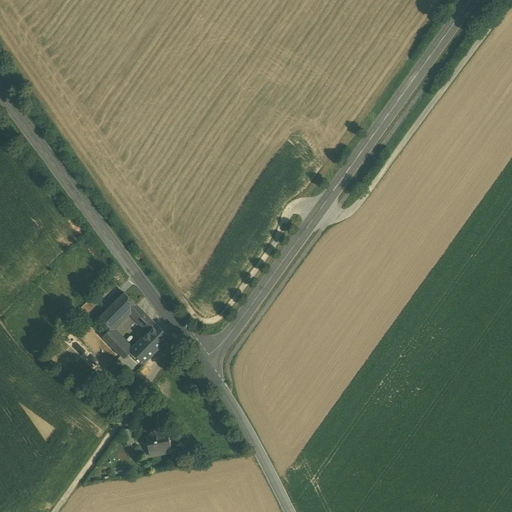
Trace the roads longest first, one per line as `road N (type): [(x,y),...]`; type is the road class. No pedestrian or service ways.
road 1 (track): [(511,2),(357,205),(333,215),(292,209),(210,322),(188,307),(0,46)]
road 2 (tertiary): [(471,0),(207,364)]
road 3 (tertiary): [(0,88),(187,337)]
road 4 (tertiary): [(207,364),(245,416),(295,511)]
road 5 (residential): [(187,337),(92,460)]
